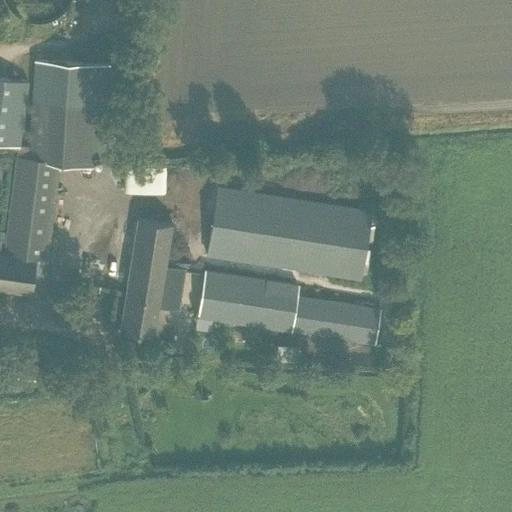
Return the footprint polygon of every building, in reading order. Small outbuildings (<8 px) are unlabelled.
[(3,0),(4,2),(6,5),(9,8),(11,11),(14,14),(18,16),(21,18),(25,19),(28,20),(32,21),(36,21),(40,21),(44,21),(47,20),(51,19),(55,17),(58,15),(61,13),(64,10),(66,7),(69,4),(70,1),(70,0),(3,0)] [(29,153),(104,157),(110,64),(34,60),(29,145),(29,153)] [(0,143),(10,145),(17,146),(17,143),(26,84),(0,80),(0,143)] [(0,287),(29,292),(30,291),(42,293),(45,273),(57,186),(60,162),(28,157),(29,153),(29,145),(17,143),(17,146),(10,145),(10,149),(16,150),(3,253),(0,252),(0,287)] [(124,161),(125,189),(165,188),(164,160),(124,161)] [(298,268),(359,278),(370,210),(216,186),(206,254),(283,266),(298,268)] [(137,218),(119,329),(152,334),(157,306),(177,309),(184,268),(165,265),(171,224),(137,218)] [(294,294),(296,284),(203,270),(196,315),(374,343),(379,308),(294,294)] [(277,346),(276,361),(298,362),(299,347),(277,346)]
